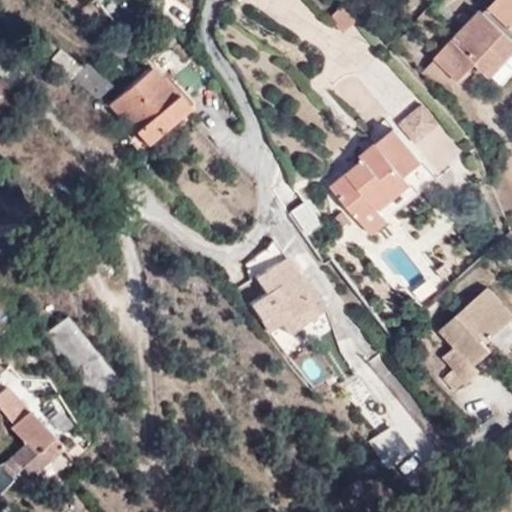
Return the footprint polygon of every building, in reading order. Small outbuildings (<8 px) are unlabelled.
[(97,0),(117,24),(142,4),(138,0),(97,0)] [(339,33),(357,13),(345,0),(326,19),(339,33)] [(442,64),(462,81),(478,63),(492,76),(511,53),(511,0),(498,0),(486,13),(483,10),(456,41),(442,64)] [(439,61),(442,64),(456,41),(439,61)] [(50,61),(72,79),(82,67),(60,48),(50,61)] [(439,61),(426,75),(432,80),(440,66),(442,64),(439,61)] [(72,79),(100,101),(112,86),(84,63),(82,67),(72,79)] [(440,66),(432,80),(449,95),(462,81),(442,64),(440,66)] [(109,105),(146,147),(189,109),(162,77),(160,80),(151,69),(109,105)] [(0,102),(12,88),(1,78),(0,78),(0,102)] [(401,121),(418,143),(443,122),(426,101),(401,121)] [(10,155),(50,190),(73,163),(34,129),(10,155)] [(395,130),(363,156),(366,159),(334,186),(372,233),(420,194),(407,177),(422,164),(395,130)] [(306,203),(294,212),(308,232),(320,223),(306,203)] [(284,281),(299,272),(285,251),(269,258),(274,265),(284,281)] [(324,309),(299,272),(284,281),(274,265),(256,277),(266,293),(252,302),(271,330),(283,322),(290,332),(324,309)] [(475,364),(491,349),(485,341),(511,316),(511,311),(490,286),(443,328),(457,345),(444,357),(455,369),(445,378),(455,389),(464,380),(466,382),(480,370),(475,364)] [(110,379),(65,319),(38,341),(82,402),(110,379)] [(34,479),(62,449),(25,410),(5,427),(17,441),(22,446),(13,456),(26,471),(34,479)] [(13,456),(0,468),(0,511),(8,511),(19,502),(7,490),(26,471),(13,456)]
